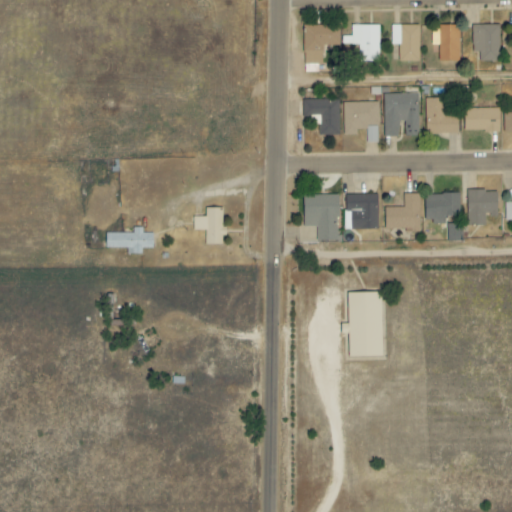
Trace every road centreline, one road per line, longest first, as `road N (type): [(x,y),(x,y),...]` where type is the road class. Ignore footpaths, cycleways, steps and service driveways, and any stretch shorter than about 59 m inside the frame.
road 1 (tertiary): [(278,511),(277,171)]
road 2 (residential): [(275,257),(511,255)]
road 3 (residential): [(277,171),(511,164)]
road 4 (residential): [(279,3),(511,1)]
road 5 (tertiary): [(277,171),(279,0)]
